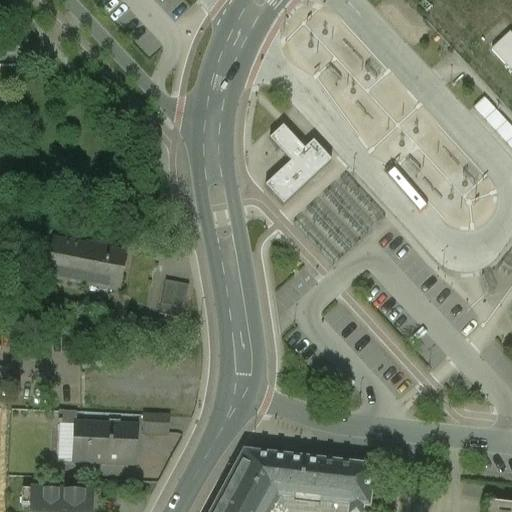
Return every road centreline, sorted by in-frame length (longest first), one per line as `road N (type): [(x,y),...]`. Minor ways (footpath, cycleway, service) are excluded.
road 1 (residential): [(237,398),(317,420),(511,445)]
road 2 (residential): [(237,398),(242,354),(212,132)]
road 3 (residential): [(66,0),(153,93),(212,132)]
road 4 (residential): [(263,0),(227,59),(212,132)]
road 5 (residential): [(173,511),(237,398)]
